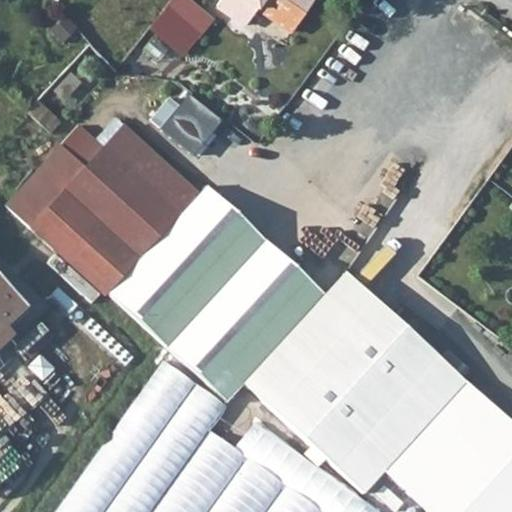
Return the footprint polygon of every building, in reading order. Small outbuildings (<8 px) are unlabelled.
[(104,0),(92,15),(125,43),(144,20),(120,0),(104,0)] [(198,10),(185,0),(172,0),(150,28),(174,48),(189,30),(186,27),(198,10)] [(275,23),(294,36),(318,0),(224,0),(219,9),(247,28),(262,7),(278,19),(275,23)] [(184,145),(212,111),(183,88),(155,122),(184,145)] [(31,98),(19,110),(43,132),(54,119),(31,98)] [(120,126),(82,167),(155,234),(192,192),(120,126)] [(27,229),(82,167),(58,146),(3,207),(27,229)] [(102,294),(155,234),(82,167),(27,229),(101,295),(102,294)] [(316,293),(198,187),(192,192),(155,234),(102,294),(221,402),(316,293)] [(344,267),(236,389),(360,497),(467,375),(344,267)] [(0,325),(23,304),(0,278),(0,325)] [(220,410),(158,366),(54,511),(399,511),(385,502),(378,511),(250,421),(230,450),(204,432),(220,410)]
